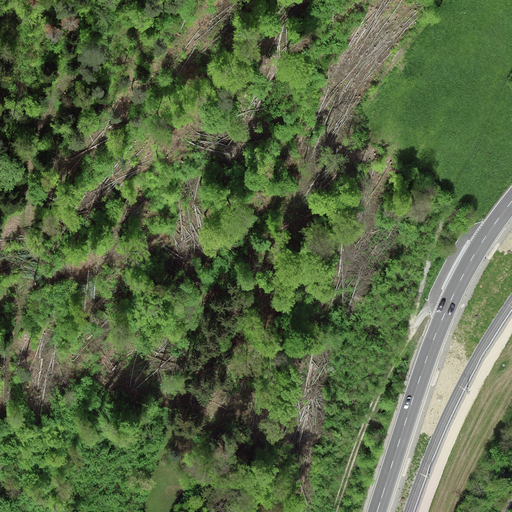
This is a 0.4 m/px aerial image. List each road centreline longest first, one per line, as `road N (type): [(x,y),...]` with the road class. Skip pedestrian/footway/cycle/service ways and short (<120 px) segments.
road 1 (track): [(166,0),(46,102),(29,173),(22,280),(0,300)]
road 2 (primary): [(511,199),(444,311),(376,511)]
